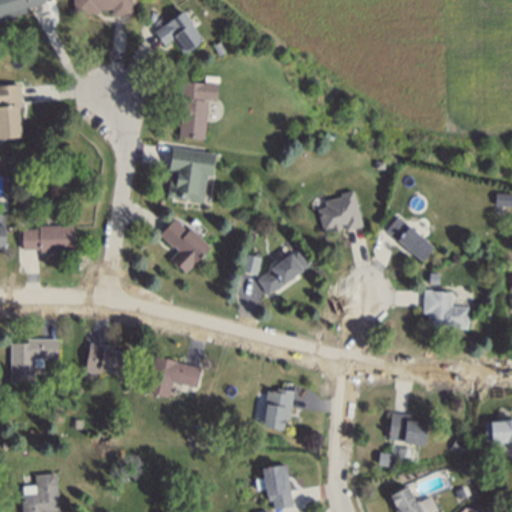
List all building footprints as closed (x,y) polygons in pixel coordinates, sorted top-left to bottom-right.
[(0,16),(0,0),(41,0),(42,1),(25,6),(26,9),(0,16)] [(69,0),(128,0),(129,13),(108,14),(108,8),(97,8),(97,11),(70,12),(69,0)] [(161,44),(151,30),(180,9),(189,22),(188,22),(200,39),(180,52),(169,38),(161,44)] [(210,44),(217,41),(221,51),(215,54),(210,44)] [(204,99),(200,138),(175,135),(178,99),(177,98),(179,79),(214,82),(213,98),(200,97),(200,99),(204,99)] [(0,138),(0,84),(17,83),(19,106),(16,106),(18,137),(0,138)] [(164,195),(168,169),(165,168),(168,146),(213,153),(209,175),(204,174),(200,200),(164,195)] [(372,167),(372,159),(381,159),(381,167),(372,167)] [(358,224),(343,228),(342,222),(337,223),(338,227),(328,230),(327,228),(320,230),(314,207),(322,205),(321,199),(338,195),(337,192),(349,189),(358,224)] [(492,191),(510,193),(509,205),(491,203),(492,191)] [(418,260),(382,229),(394,215),(430,246),(418,260)] [(187,226),(206,245),(182,271),(167,257),(175,249),(170,244),(169,246),(155,233),(171,217),(184,229),(187,226)] [(36,250),(36,247),(19,248),(19,227),(35,227),(35,224),(69,223),(70,249),(36,250)] [(253,278),(293,248),(305,265),(265,294),(253,278)] [(260,258),(245,253),(240,271),(255,276),(260,258)] [(463,326),(424,324),(425,311),(419,311),(421,288),(448,290),(448,305),(464,306),(463,326)] [(7,379),(7,341),(23,341),(23,337),(54,338),(54,357),(31,357),(30,379),(7,379)] [(81,369),(86,341),(101,343),(101,347),(123,351),(119,372),(98,368),(97,372),(81,369)] [(164,395),(143,390),(151,354),(197,366),(192,385),(168,379),(164,395)] [(285,418),(281,417),(279,428),(259,425),(262,404),(261,404),(263,389),(273,391),(273,386),(290,389),(285,418)] [(49,417),(50,409),(58,410),(57,418),(49,417)] [(413,414),(413,420),(423,421),(420,443),(384,438),(387,411),(413,414)] [(68,426),(69,417),(76,418),(75,426),(68,426)] [(481,421),(511,418),(511,439),(488,441),(488,440),(482,440),(481,421)] [(447,445),(452,437),(463,444),(458,452),(447,445)] [(373,462),(375,450),(388,452),(386,463),(373,462)] [(288,504),(265,508),(258,467),(281,463),(288,504)] [(31,474),(52,472),(55,509),(42,511),(19,511),(18,493),(19,493),(18,484),(32,483),(31,474)] [(393,511),(389,506),(392,504),(386,494),(403,485),(417,511),(393,511)] [(459,487),(462,494),(454,498),(451,490),(459,487)]
